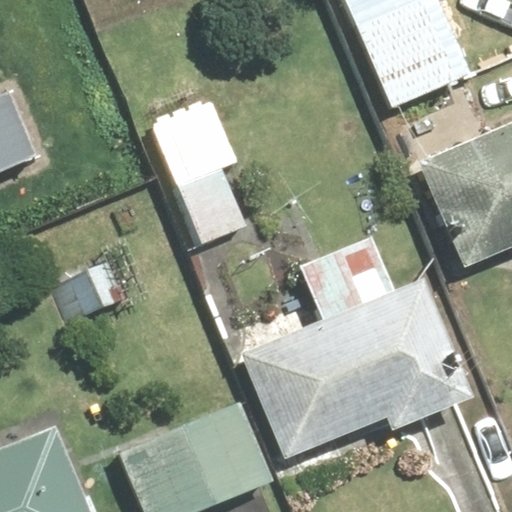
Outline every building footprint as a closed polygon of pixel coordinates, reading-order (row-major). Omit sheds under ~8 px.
[(437,0),(402,0),(362,19),(402,104),(471,72),(437,0)] [(208,246),(257,226),(228,159),(241,153),(221,107),(160,132),(208,246)] [(511,117),(420,156),(466,265),(511,245),(511,117)] [(323,315),(245,347),(295,468),(486,389),(435,268),(400,283),(380,235),(303,266),(323,315)] [(116,256),(68,277),(84,315),(132,294),(116,256)] [(247,404),(125,454),(148,511),(186,511),(277,475),(247,404)] [(0,511),(97,511),(57,415),(0,438),(0,511)]
